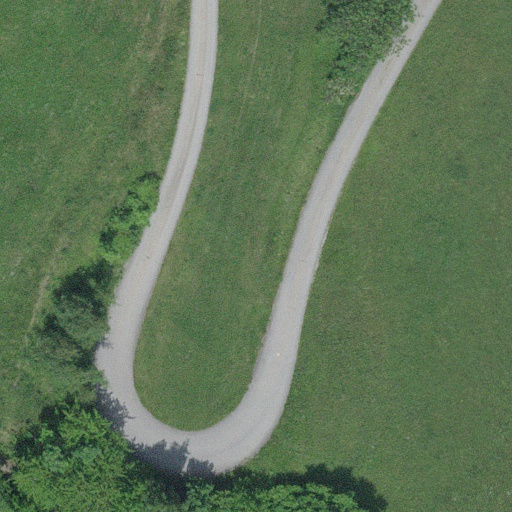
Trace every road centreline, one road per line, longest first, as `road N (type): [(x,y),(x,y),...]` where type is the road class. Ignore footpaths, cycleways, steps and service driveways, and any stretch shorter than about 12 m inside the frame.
road 1 (track): [(186,454),(232,442),(265,405),(291,290),(335,162),(426,0)]
road 2 (track): [(200,0),(195,109),(119,326),(114,392),(139,434),(186,454)]
